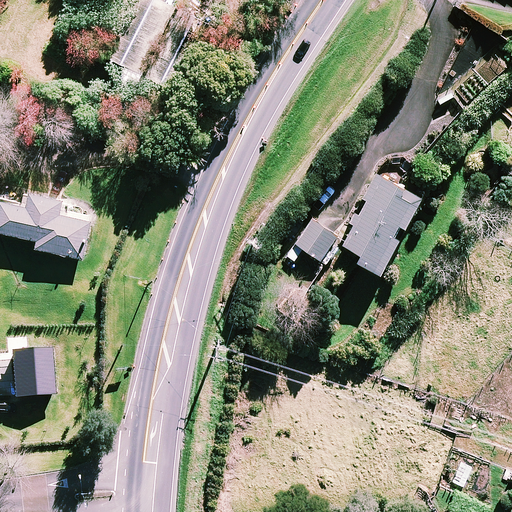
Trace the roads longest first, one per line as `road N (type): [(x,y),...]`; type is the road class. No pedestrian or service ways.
road 1 (secondary): [(323,0),(254,105),(218,179),(164,354),(141,495)]
road 2 (residential): [(0,502),(141,495)]
